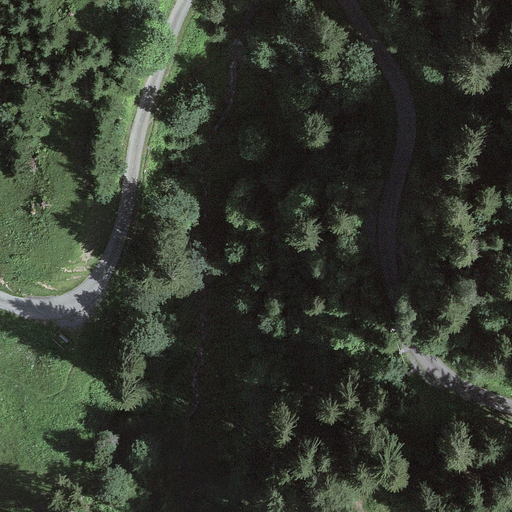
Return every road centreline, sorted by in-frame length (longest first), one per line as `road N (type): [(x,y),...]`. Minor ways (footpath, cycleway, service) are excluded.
road 1 (unclassified): [(355,0),(405,88),(389,233),(411,314),(451,370),(511,398)]
road 2 (unclassified): [(0,287),(62,296),(84,287),(118,242),(152,95),(185,0)]
